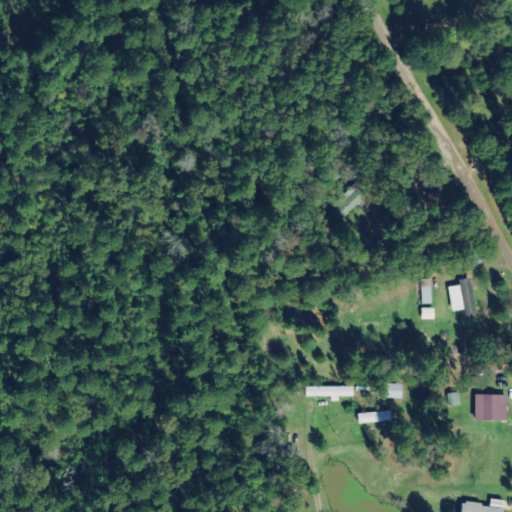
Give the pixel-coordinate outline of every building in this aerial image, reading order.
[(476,314),(473,279),(460,280),(461,286),(451,287),(453,312),(465,311),(465,315),(476,314)] [(424,305),(434,305),(433,280),(423,280),(424,305)] [(436,310),(424,309),(423,320),(435,320),(436,310)] [(403,400),(404,385),(389,385),(388,399),(403,400)] [(355,387),(308,388),(308,398),(332,397),(332,402),(340,402),(340,397),(355,397),(355,387)] [(451,406),(462,405),(460,394),(449,395),(451,406)] [(476,421),(508,421),(509,396),(477,396),(476,421)] [(393,422),(392,413),(359,414),(360,424),(393,422)] [(504,511),(505,501),(492,500),(491,506),(463,503),(461,511),(504,511)]
